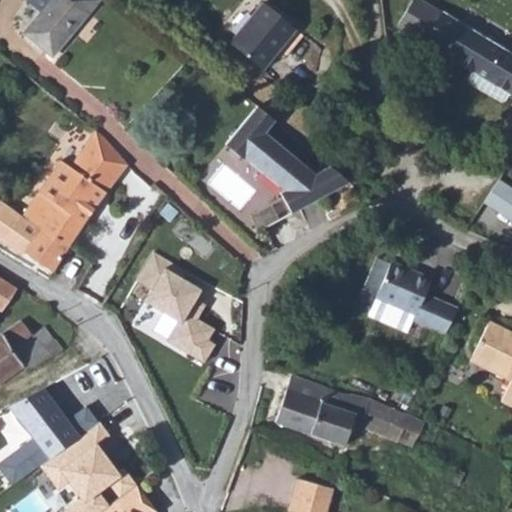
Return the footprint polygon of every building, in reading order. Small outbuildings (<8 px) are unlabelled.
[(26,0),(26,1),(42,14),(52,0),(26,0)] [(52,0),(42,14),(28,33),(54,54),(97,0),(52,0)] [(511,93),(511,50),(427,0),(421,0),(404,27),(474,70),(511,93)] [(261,69),(297,29),(265,2),(231,44),(261,69)] [(469,80),(504,102),(511,93),(474,70),(469,80)] [(276,120),(258,105),(225,144),(243,159),(245,157),(283,189),(281,191),(292,212),(349,182),(329,165),(315,173),(266,132),(276,120)] [(278,120),(270,129),(298,153),(307,144),(278,120)] [(110,143),(96,130),(72,166),(62,158),(24,213),(42,227),(68,246),(126,160),(110,143)] [(0,225),(8,232),(5,239),(32,254),(54,269),(68,246),(42,227),(0,198),(0,225)] [(366,288),(364,294),(378,301),(404,313),(403,318),(421,326),(440,334),(453,308),(433,298),(417,290),(424,276),(385,255),(383,257),(372,252),(357,283),(366,288)] [(150,288),(132,325),(200,367),(214,344),(207,340),(213,330),(186,316),(201,290),(171,274),(176,265),(151,253),(135,282),(150,288)] [(0,306),(0,307),(16,286),(5,279),(0,274),(0,306)] [(404,313),(378,301),(370,318),(416,338),(421,326),(403,318),(404,313)] [(30,331),(18,319),(0,330),(0,377),(23,363),(29,367),(59,350),(63,343),(46,325),(30,331)] [(510,379),(501,399),(511,403),(511,331),(508,334),(483,322),(466,358),(510,379)] [(356,421),(383,432),(394,406),(370,395),(332,386),(295,372),(278,418),(343,444),(356,421)] [(383,432),(412,444),(427,419),(394,406),(383,432)] [(0,408),(0,463),(12,480),(40,458),(1,408),(0,408)] [(95,511),(113,499),(66,438),(40,458),(12,480),(38,511),(95,511)] [(327,511),(334,487),(299,478),(290,508),(294,510),(293,511),(327,511)] [(143,482),(103,511),(160,511),(164,509),(143,482)]
